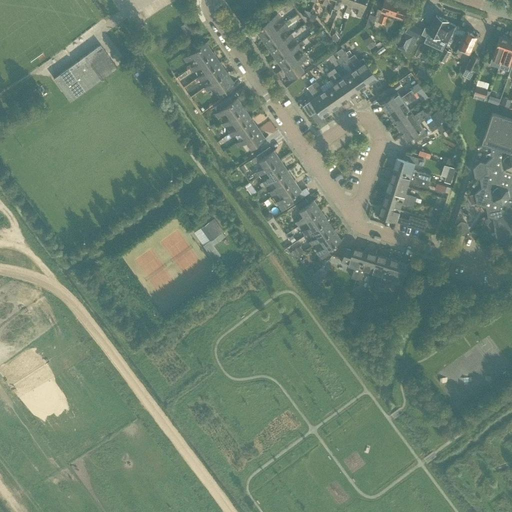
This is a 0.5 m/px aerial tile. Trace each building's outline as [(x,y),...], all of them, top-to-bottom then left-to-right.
[(350,13),(353,3),(353,0),(341,0),(348,2),(345,11),(350,13)] [(353,0),(353,3),(359,6),(356,15),(361,17),(366,0),(353,0)] [(382,10),(379,21),(378,21),(381,22),(385,23),(389,12),(402,17),(407,4),(396,0),(383,0),(381,10),(382,10)] [(280,17),(277,13),(255,29),(262,39),(276,29),(272,23),(280,17)] [(379,29),(381,22),(378,21),(379,21),(375,20),(377,16),(370,13),(366,25),(373,28),(379,29)] [(300,15),(292,21),(295,25),(303,20),(300,15)] [(426,26),(422,34),(427,36),(424,41),(443,51),(448,42),(456,25),(436,15),(430,28),(426,26)] [(186,22),(183,24),(181,26),(188,35),(193,32),(186,22)] [(409,23),(405,32),(413,36),(416,38),(420,29),(409,23)] [(284,24),(276,29),(262,39),(269,49),(283,39),(279,33),(287,27),(284,24)] [(315,24),(309,29),(311,33),(318,28),(315,24)] [(458,27),(455,32),(463,35),(465,30),(458,27)] [(456,51),(458,52),(461,54),(463,49),(471,53),(479,35),(466,29),(456,51)] [(323,31),(319,33),(323,40),(328,37),(323,31)] [(405,32),(398,46),(406,50),(413,36),(405,32)] [(269,49),(276,59),(290,49),(285,43),(294,37),(291,33),(283,39),(269,49)] [(500,67),(501,62),(510,39),(500,35),(496,48),(491,64),(500,67)] [(370,49),(376,44),(370,36),(364,40),(370,49)] [(511,39),(510,39),(501,62),(500,67),(508,70),(511,59),(511,39)] [(187,62),(195,56),(199,62),(213,52),(206,42),(184,58),(187,62)] [(300,47),(298,43),(290,49),(276,59),(283,69),(297,59),(292,53),(300,47)] [(101,44),(54,78),(71,101),(118,67),(101,44)] [(446,49),(440,59),(445,61),(450,52),(446,49)] [(349,57),(356,68),(368,84),(378,77),(365,58),(361,61),(355,53),(353,55),(349,50),(346,52),(349,57)] [(220,62),(213,52),(199,62),(191,68),(193,71),(202,66),(206,72),(220,62)] [(305,53),(297,59),(283,69),(290,79),(304,69),(299,62),(307,57),(305,53)] [(334,65),(341,60),(338,54),(330,59),(334,65)] [(480,57),(473,54),(463,75),(469,78),(473,70),(474,70),(480,57)] [(358,91),(368,84),(356,68),(349,57),(345,60),(352,70),(347,74),(358,91)] [(208,75),(213,82),(227,72),(220,62),(206,72),(198,77),(200,81),(208,75)] [(358,91),(347,74),(342,78),(340,74),(335,67),(330,70),(349,97),(358,91)] [(349,97),(330,70),(327,73),(334,83),(329,87),(340,104),(349,97)] [(418,70),(416,74),(424,79),(427,75),(418,70)] [(220,92),(234,82),(227,72),(213,82),(205,87),(207,91),(215,85),(220,92)] [(314,76),(310,79),(313,83),(331,110),(340,104),(329,87),(324,90),(316,80),(314,76)] [(313,83),(310,79),(308,77),(299,83),(303,90),(309,86),(316,96),(310,100),(311,101),(317,111),(322,117),(331,110),(313,83)] [(399,80),(386,89),(390,95),(402,85),(399,80)] [(488,88),(477,84),(473,94),(485,97),(484,100),(487,101),(491,92),(487,90),(488,88)] [(387,112),(417,91),(418,91),(416,87),(412,89),(401,97),(397,91),(381,103),(387,112)] [(394,121),(410,109),(407,104),(417,97),(417,96),(419,95),(417,91),(387,112),(394,121)] [(490,95),(488,101),(498,105),(500,99),(490,95)] [(226,111),(231,118),(245,108),(238,98),(233,101),(229,96),(215,106),(218,111),(216,113),(218,117),(226,111)] [(504,97),(501,104),(509,106),(511,99),(504,97)] [(311,101),(303,106),(310,116),(317,111),(311,101)] [(447,119),(437,105),(427,111),(400,130),(407,139),(413,135),(417,141),(427,133),(423,128),(420,122),(430,115),(433,119),(437,126),(443,122),(447,119)] [(400,130),(427,111),(425,107),(414,115),(410,109),(394,121),(400,130)] [(251,118),(245,108),(231,118),(223,123),(225,127),(233,121),(237,127),(251,118)] [(498,236),(502,238),(507,240),(511,234),(511,229),(511,224),(511,221),(511,119),(493,113),(483,144),(492,147),(493,156),(486,162),(481,161),(474,167),(476,177),(481,179),(483,188),(476,194),(478,204),(487,207),(489,216),(495,218),(497,225),(496,227),(498,236)] [(240,131),(244,137),(258,127),(251,118),(237,127),(229,133),(232,137),(240,131)] [(276,118),(265,123),(271,134),(282,128),(276,118)] [(433,119),(427,123),(432,131),(437,127),(437,126),(433,119)] [(437,126),(437,127),(445,138),(451,134),(443,122),(437,126)] [(252,147),(265,138),(258,127),(244,137),(236,143),(239,147),(247,141),(252,147)] [(274,150),(260,159),(264,166),(256,172),(258,176),(267,170),(281,160),(274,150)] [(411,162),(397,158),(393,169),(429,181),(431,175),(412,169),(414,163),(422,165),(425,159),(413,155),(411,162)] [(265,185),(274,180),(288,170),(281,160),(267,170),(271,176),(263,181),(265,185)] [(393,169),(390,181),(400,184),(407,186),(409,181),(427,187),(429,181),(393,169)] [(278,186),(269,191),(272,195),(281,190),(295,180),(288,170),(274,180),(278,186)] [(301,190),(295,180),(281,190),(285,196),(276,201),(279,205),(283,202),(287,208),(302,197),(298,192),(301,190)] [(405,192),(407,186),(390,181),(386,192),(415,202),(416,198),(416,196),(405,192)] [(415,202),(386,192),(382,204),(399,209),(401,202),(413,206),(415,202)] [(298,225),(307,219),(321,210),(314,200),(309,203),(305,198),(296,204),(304,216),(296,222),(298,225)] [(410,215),(409,219),(397,216),(399,209),(382,204),(378,216),(407,225),(407,226),(424,232),(428,220),(416,217),(410,215)] [(431,208),(429,216),(436,218),(438,211),(431,208)] [(302,232),(305,235),(308,233),(313,229),(327,220),(321,210),(307,219),(311,226),(302,232)] [(201,227),(210,240),(215,237),(217,241),(225,236),(222,232),(223,231),(214,218),(201,227)] [(313,239),(309,242),(312,245),(320,239),(334,230),(327,220),(313,229),(308,233),(313,239)] [(469,230),(469,229),(468,224),(463,222),(458,226),(459,232),(465,234),(469,230)] [(326,250),(341,240),(334,230),(320,239),(324,246),(316,252),(319,255),(326,250)] [(300,246),(295,249),(298,255),(303,252),(300,246)] [(357,279),(365,250),(353,247),(352,250),(345,248),(341,262),(355,266),(352,277),(357,279)] [(329,254),(326,250),(319,255),(322,259),(329,254)] [(372,271),(377,254),(365,250),(357,279),(362,280),(365,269),(372,271)] [(380,286),(389,258),(377,254),(372,271),(378,273),(375,284),(380,286)] [(247,257),(237,264),(240,269),(250,262),(247,257)] [(402,285),(408,264),(389,258),(380,286),(383,287),(385,287),(388,276),(395,278),(393,282),(402,285)] [(316,272),(311,277),(316,283),(321,278),(316,272)]
